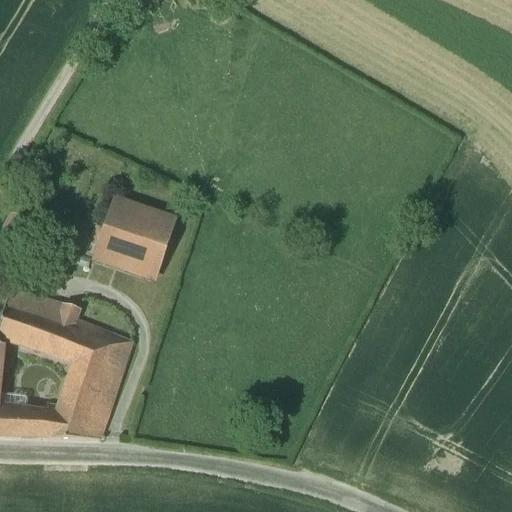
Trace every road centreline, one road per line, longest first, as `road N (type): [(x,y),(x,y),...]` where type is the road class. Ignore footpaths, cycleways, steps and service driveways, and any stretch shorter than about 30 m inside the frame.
road 1 (unclassified): [(386,511),(281,476),(0,450)]
road 2 (track): [(0,178),(106,0)]
